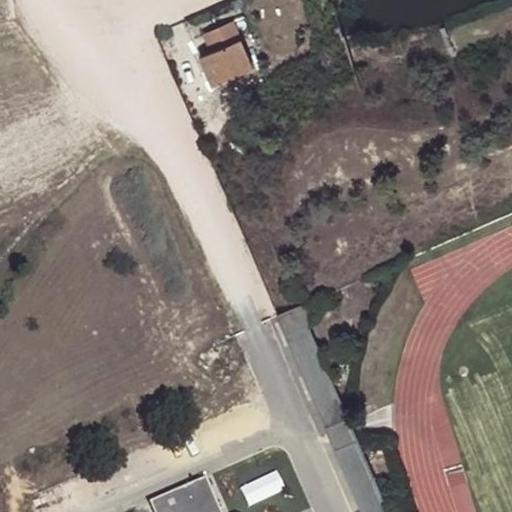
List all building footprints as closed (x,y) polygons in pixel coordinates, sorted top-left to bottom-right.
[(253,66),(234,19),(205,31),(212,49),(202,53),(213,82),(253,66)] [(279,315),(328,430),(352,420),(311,327),(325,296),(279,315)] [(352,420),(328,430),(336,448),(359,438),(352,420)] [(391,511),(359,438),(336,448),(363,511),(391,511)] [(222,511),(207,475),(150,500),(154,511),(222,511)]
